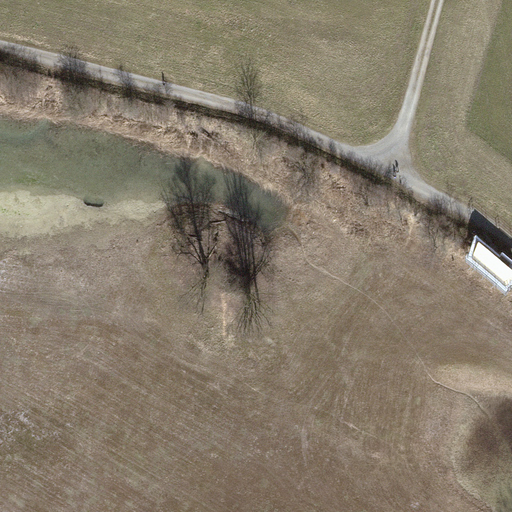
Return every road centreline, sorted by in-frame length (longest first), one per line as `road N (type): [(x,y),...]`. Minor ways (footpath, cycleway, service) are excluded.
road 1 (track): [(0,46),(259,113),(390,166)]
road 2 (track): [(438,0),(390,166)]
road 3 (track): [(511,241),(390,166)]
